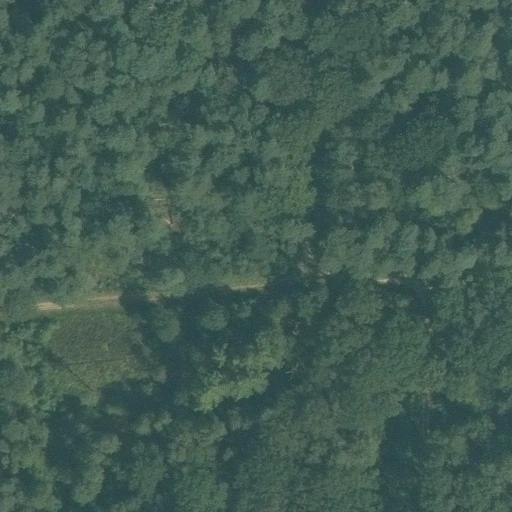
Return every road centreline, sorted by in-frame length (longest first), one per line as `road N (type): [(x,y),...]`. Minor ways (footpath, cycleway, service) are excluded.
road 1 (track): [(0,312),(292,281),(302,0)]
road 2 (track): [(292,281),(419,268),(419,511)]
